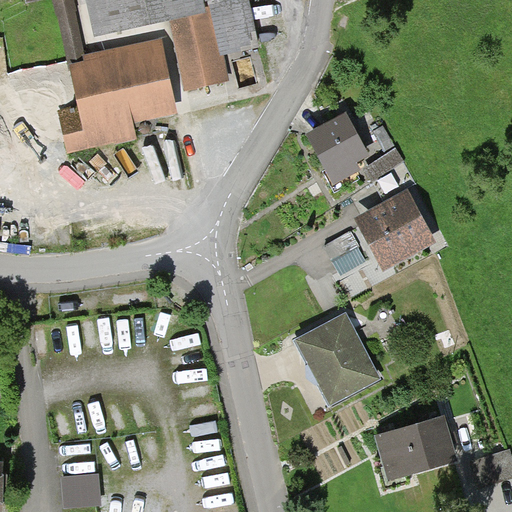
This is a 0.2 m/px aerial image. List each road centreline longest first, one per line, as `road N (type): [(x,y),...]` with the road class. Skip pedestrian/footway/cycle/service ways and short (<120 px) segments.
road 1 (residential): [(272,511),(207,245)]
road 2 (residential): [(207,245),(299,83),(324,0)]
road 3 (residential): [(207,245),(42,269),(0,263)]
